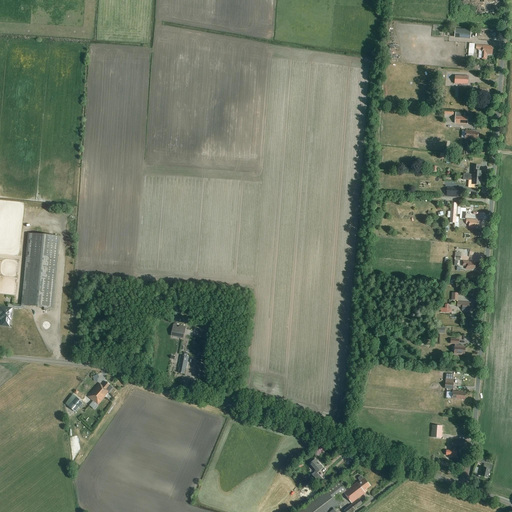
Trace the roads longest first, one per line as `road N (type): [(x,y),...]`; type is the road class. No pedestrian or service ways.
road 1 (unclassified): [(464,487),(506,0)]
road 2 (unclassified): [(464,487),(142,376),(0,357)]
